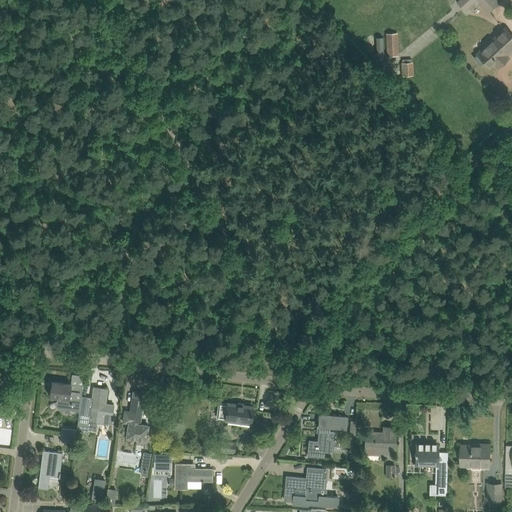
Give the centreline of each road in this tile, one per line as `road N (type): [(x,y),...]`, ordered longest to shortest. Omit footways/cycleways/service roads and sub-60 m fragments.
road 1 (track): [(303,385),(355,274),(511,131)]
road 2 (unclassified): [(303,385),(34,353)]
road 3 (residential): [(303,385),(511,389)]
road 4 (unclassified): [(14,511),(34,353)]
road 5 (unclassified): [(236,511),(302,401),(303,385)]
